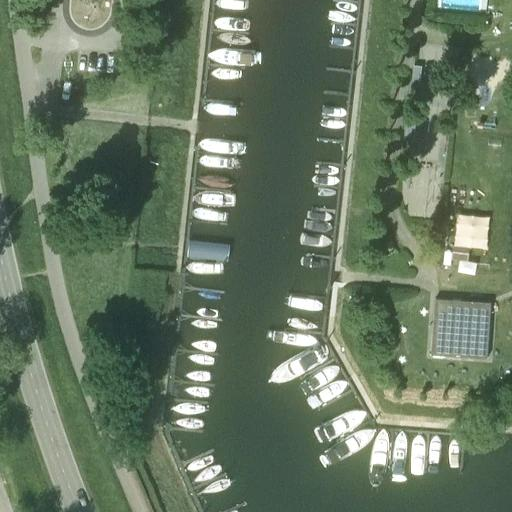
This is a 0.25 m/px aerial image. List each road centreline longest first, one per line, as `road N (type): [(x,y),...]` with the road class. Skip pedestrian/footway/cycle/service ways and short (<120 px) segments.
road 1 (unclassified): [(143,511),(66,323),(19,0)]
road 2 (tertiary): [(82,511),(43,409),(9,272)]
